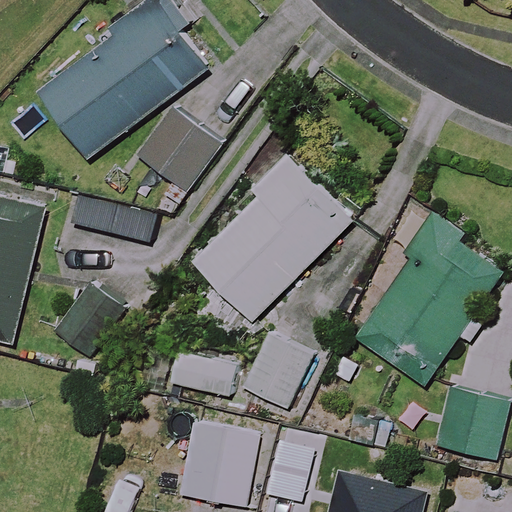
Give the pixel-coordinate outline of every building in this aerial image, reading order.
[(211,70),(163,7),(44,97),(91,160),(211,70)] [(223,145),(178,112),(145,158),(190,191),(223,145)] [(358,219),(294,156),(259,192),(264,197),(199,264),(257,322),(358,219)] [(48,210),(0,199),(0,339),(18,344),(48,210)] [(511,259),(471,232),(447,215),(363,340),(432,387),(511,268),(511,259)] [(124,309),(88,287),(58,335),(95,358),(124,309)] [(319,353),(272,333),(248,388),(295,409),(319,353)] [(241,363),(185,351),(178,384),(233,396),(241,363)] [(511,403),(511,402),(453,387),(438,443),(498,458),(511,403)] [(266,434),(198,422),(186,495),(254,507),(266,434)]
